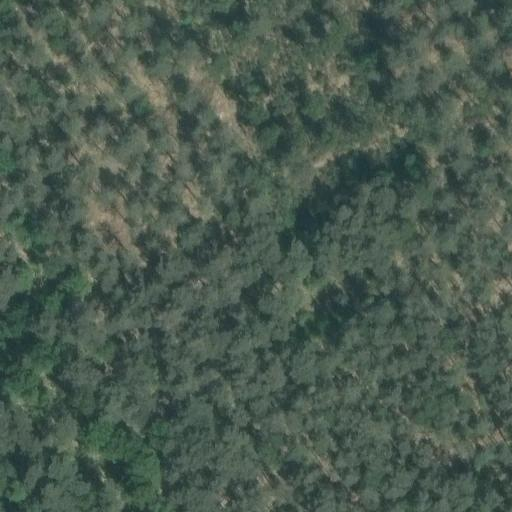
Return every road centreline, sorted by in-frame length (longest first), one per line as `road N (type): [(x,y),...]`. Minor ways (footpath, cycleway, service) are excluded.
road 1 (track): [(0,61),(90,297)]
road 2 (track): [(90,297),(172,511)]
